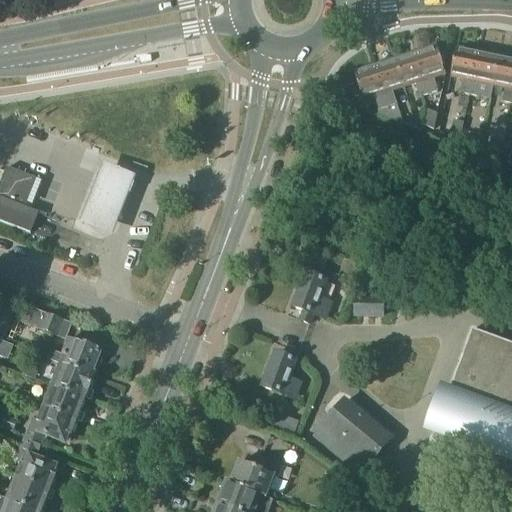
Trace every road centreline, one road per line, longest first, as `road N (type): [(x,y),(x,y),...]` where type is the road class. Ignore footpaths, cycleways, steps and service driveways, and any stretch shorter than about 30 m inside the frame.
road 1 (tertiary): [(188,339),(244,190),(282,56)]
road 2 (tertiary): [(0,52),(238,10)]
road 3 (residential): [(188,339),(0,264)]
road 4 (tertiary): [(122,511),(188,339)]
